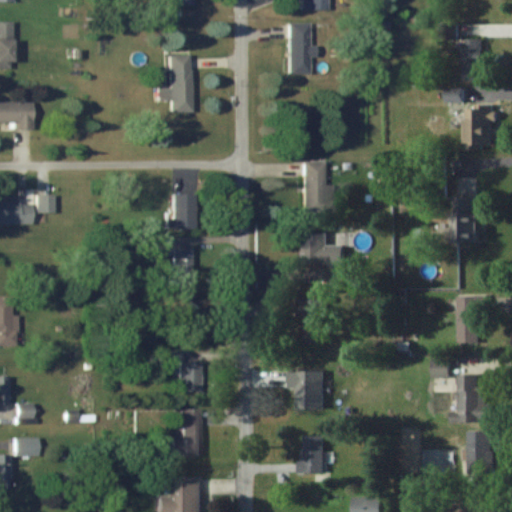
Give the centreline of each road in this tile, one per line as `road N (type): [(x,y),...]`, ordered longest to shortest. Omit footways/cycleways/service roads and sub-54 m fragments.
road 1 (residential): [(245,511),(243,0)]
road 2 (residential): [(0,165),(245,165)]
